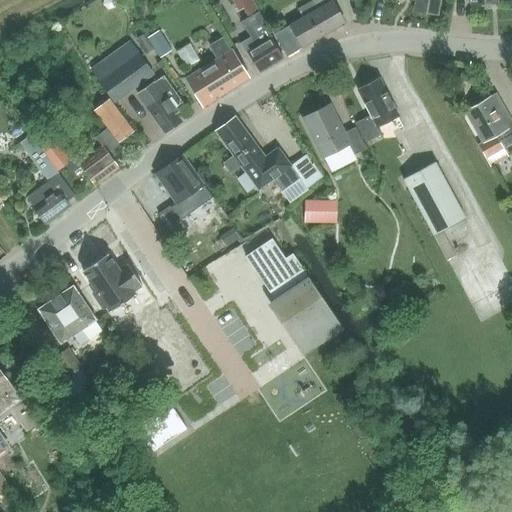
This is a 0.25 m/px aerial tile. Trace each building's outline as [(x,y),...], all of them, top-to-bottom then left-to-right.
[(260,72),(282,58),(270,39),(273,37),(250,0),(231,0),(238,11),(242,9),(248,20),(242,23),(257,47),(248,53),(260,72)] [(303,46),(344,22),(331,0),(310,0),(298,7),(303,16),(288,24),(289,25),(290,24),(303,46)] [(410,0),(414,1),(412,10),(436,15),(438,0),(410,0)] [(287,55),(303,46),(290,24),(289,25),(274,34),(287,55)] [(158,31),(146,38),(151,46),(153,49),(159,58),(170,51),(158,31)] [(144,35),(137,39),(147,53),(153,49),(151,46),(146,38),(144,35)] [(218,60),(185,79),(198,102),(212,93),(215,99),(247,78),(232,52),(223,36),(209,44),(218,60)] [(114,101),(153,74),(138,52),(99,79),(114,101)] [(183,104),(170,86),(163,76),(136,95),(164,135),(181,124),(172,111),(183,104)] [(377,127),(398,116),(378,80),(357,91),(370,116),(355,124),(366,144),(382,136),(377,127)] [(508,156),(503,147),(511,141),(511,127),(494,96),(464,112),(481,142),(478,144),(490,166),(508,156)] [(75,158),(69,162),(65,165),(76,179),(85,172),(95,186),(120,168),(112,158),(116,154),(121,148),(118,143),(134,130),(109,99),(94,110),(107,128),(95,137),(101,145),(79,163),(75,158)] [(301,117),(322,159),(349,145),(354,155),(366,149),(355,127),(345,132),(330,103),(301,117)] [(280,192),(298,179),(306,189),(323,177),(306,155),(289,167),(276,149),(263,158),(234,118),(215,132),(232,156),(223,163),(231,174),(240,166),(257,189),(270,179),(280,192)] [(40,150),(32,139),(30,136),(20,143),(48,180),(26,196),(33,206),(32,206),(46,225),(71,207),(67,201),(75,196),(57,171),(41,149),(40,150)] [(41,149),(57,171),(65,165),(69,162),(53,140),(41,149)] [(175,204),(202,184),(182,155),(154,174),(175,204)] [(403,179),(402,180),(433,236),(447,261),(456,257),(442,231),(464,218),(434,163),(403,179)] [(304,224),(336,224),(336,202),(305,201),(304,224)] [(172,237),(184,230),(170,208),(158,215),(172,237)] [(233,228),(220,237),(226,247),(239,238),(233,228)] [(341,330),(343,329),(323,298),(293,253),(285,258),(272,238),(246,255),(275,299),(269,303),(303,355),(341,330)] [(93,292),(104,309),(107,306),(110,311),(135,294),(133,291),(142,285),(127,263),(118,269),(107,253),(82,270),(96,290),(93,292)] [(511,270),(509,262),(500,265),(508,288),(511,286),(511,270)] [(136,302),(164,350),(237,307),(241,315),(255,306),(238,278),(206,297),(190,270),(136,302)] [(71,287),(36,310),(59,344),(81,329),(89,341),(101,333),(71,287)] [(264,363),(281,358),(276,342),(259,347),(264,363)] [(84,391),(73,375),(82,369),(68,348),(55,357),(59,364),(47,371),(67,403),(84,391)] [(0,449),(9,442),(0,429),(0,419),(11,411),(25,431),(40,420),(21,395),(16,398),(0,376),(0,449)] [(170,404),(129,430),(147,455),(187,429),(170,404)] [(0,492),(10,486),(0,472),(0,492)]
